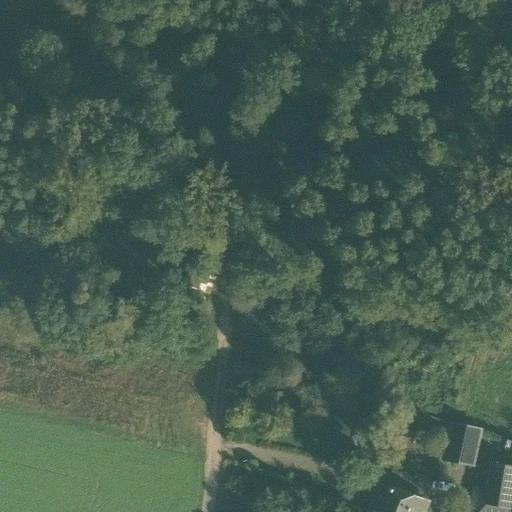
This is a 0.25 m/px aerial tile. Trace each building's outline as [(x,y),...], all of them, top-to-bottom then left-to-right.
[(180,250),(171,282),(159,322),(187,331),(200,291),(202,286),(211,288),(218,265),(209,263),(210,260),(180,250)] [(236,364),(235,374),(254,374),(254,364),(236,364)] [(444,459),(471,465),(479,432),(451,426),(444,459)] [(469,511),(511,511),(511,468),(495,465),(489,492),(473,489),(469,511)] [(368,511),(420,511),(421,511),(424,511),(426,508),(422,507),(424,501),(378,485),(368,511)]
